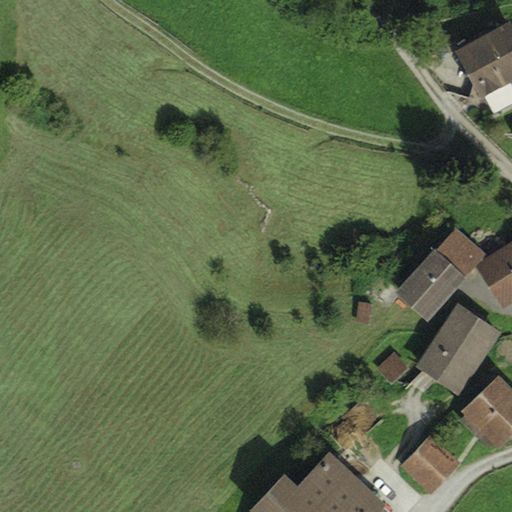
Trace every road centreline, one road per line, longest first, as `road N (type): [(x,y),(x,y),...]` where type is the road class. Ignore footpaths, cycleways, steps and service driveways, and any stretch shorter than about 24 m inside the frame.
road 1 (track): [(511,180),(319,133),(191,71),(97,0)]
road 2 (residential): [(511,167),(432,64),(349,0)]
